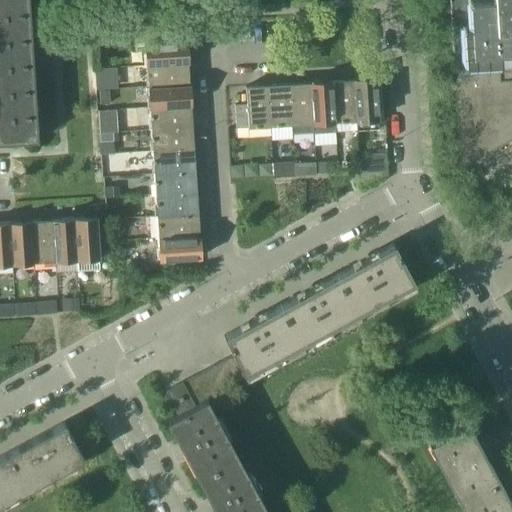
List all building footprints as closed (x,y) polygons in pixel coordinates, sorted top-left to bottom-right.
[(0,0),(0,141),(36,139),(26,0),(0,0)] [(511,0),(448,0),(452,51),(478,49),(479,69),(467,70),(465,70),(462,71),(460,72),(458,74),(457,75),(456,76),(455,78),(454,80),(454,82),(454,83),(454,84),(459,160),(461,160),(461,158),(511,130),(511,0)] [(144,43),(145,65),(186,62),(185,40),(144,43)] [(186,62),(145,65),(147,86),(188,83),(186,62)] [(351,80),(354,120),(355,130),(377,129),(376,122),(376,119),(377,119),(375,96),(374,80),(374,78),(351,80)] [(380,79),(374,80),(375,96),(377,119),(376,119),(376,122),(377,129),(378,140),(384,140),(380,79)] [(351,80),(330,81),(333,122),(354,120),(351,80)] [(330,81),(308,82),(311,123),(333,122),(330,81)] [(308,82),(287,84),(289,125),(311,123),(308,82)] [(188,83),(147,86),(148,108),(189,105),(188,83)] [(265,85),(266,90),(268,126),(289,125),(287,84),(265,85)] [(268,126),(266,90),(265,85),(244,87),(245,104),(233,105),(235,128),(247,127),(268,126)] [(189,105),(148,108),(150,129),(191,126),(189,105)] [(191,126),(150,129),(151,151),(192,148),(191,126)] [(192,148),(151,151),(153,173),(193,170),(192,148)] [(368,154),(368,159),(357,159),(358,173),(386,171),(384,153),(368,154)] [(193,170),(153,173),(154,195),(195,192),(193,170)] [(195,192),(154,195),(155,216),(196,213),(195,192)] [(196,213),(155,216),(157,237),(198,235),(196,213)] [(97,244),(95,217),(72,218),(74,259),(75,259),(76,271),(98,270),(97,258),(106,257),(105,244),(97,244)] [(72,218),(51,220),(53,261),(74,259),(72,218)] [(51,220),(29,221),(32,262),(53,261),(51,220)] [(29,221),(8,223),(10,263),(32,262),(29,221)] [(8,223),(0,223),(0,264),(10,263),(8,223)] [(198,235),(157,237),(158,260),(199,257),(198,235)] [(392,244),(360,261),(336,274),(358,316),(415,285),(392,244)] [(336,274),(304,292),(279,305),(302,347),(358,316),(336,274)] [(14,297),(14,312),(24,312),(23,297),(14,297)] [(279,305),(247,322),(222,336),(232,354),(245,377),(302,347),(279,305)] [(232,354),(222,359),(234,383),(245,377),(232,354)] [(222,359),(211,365),(224,389),(234,383),(222,359)] [(211,365),(200,371),(213,395),(224,389),(211,365)] [(200,371),(190,377),(202,401),(206,399),(213,395),(200,371)] [(190,377),(179,383),(192,406),(202,401),(190,377)] [(164,391),(177,414),(192,406),(179,383),(164,391)] [(192,406),(177,414),(167,420),(180,444),(178,445),(184,455),(186,454),(198,477),(235,458),(205,401),(206,400),(206,399),(202,401),(192,406)] [(63,422),(5,453),(24,489),(82,458),(63,422)] [(464,423),(427,443),(458,499),(495,480),(482,456),(484,455),(479,445),(477,446),(464,423)] [(5,453),(0,455),(0,502),(24,489),(5,453)] [(264,511),(235,458),(198,477),(210,500),(209,501),(214,511),(216,510),(216,511),(264,511)] [(495,480),(458,499),(464,511),(511,511),(511,506),(509,501),(507,502),(495,480)]
